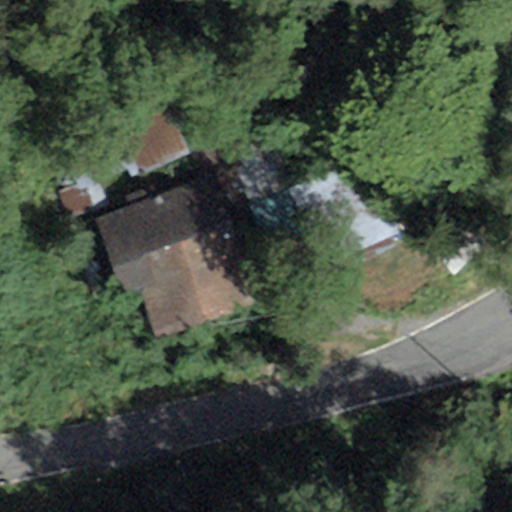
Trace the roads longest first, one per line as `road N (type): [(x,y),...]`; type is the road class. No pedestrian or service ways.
road 1 (track): [(443,354),(372,321),(276,309),(223,173),(197,166),(0,229)]
road 2 (unclassified): [(511,319),(443,354),(361,380),(0,461)]
road 3 (track): [(0,150),(37,81),(110,9),(152,0)]
